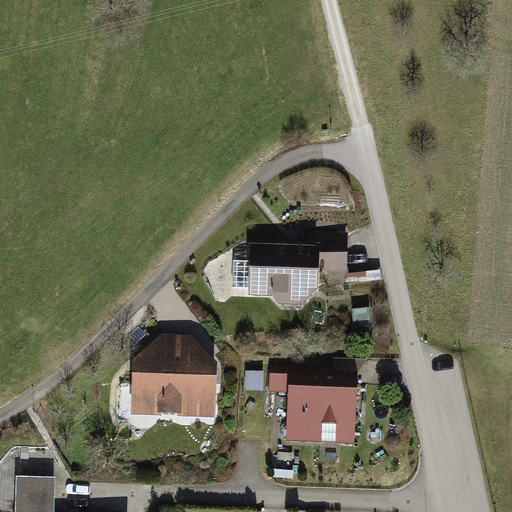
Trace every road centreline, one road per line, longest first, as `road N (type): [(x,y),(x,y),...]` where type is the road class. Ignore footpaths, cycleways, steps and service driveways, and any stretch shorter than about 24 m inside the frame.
road 1 (residential): [(449,511),(368,159),(296,158),(260,178),(49,388),(0,417)]
road 2 (track): [(368,159),(330,0)]
